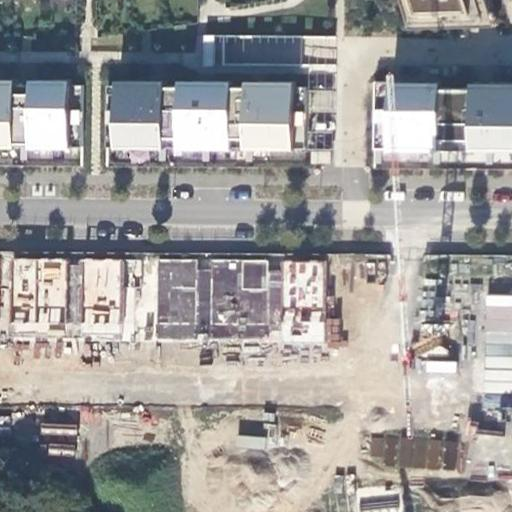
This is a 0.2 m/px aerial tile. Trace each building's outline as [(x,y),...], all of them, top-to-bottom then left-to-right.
[(497,19),(491,0),(407,0),(412,13),(420,11),(423,21),(497,19)] [(216,34),(206,34),(206,64),(206,66),(216,66),(216,34)] [(0,145),(25,146),(24,158),(30,158),(31,146),(85,146),(85,85),(75,85),(75,79),(35,78),(35,85),(20,84),(20,78),(0,77),(0,145)] [(120,85),(110,85),(110,146),(163,147),(163,160),(168,160),(169,147),(206,147),(206,160),(212,160),(212,147),(249,147),(249,160),(255,160),(255,147),(308,148),(309,87),(298,87),(298,80),(250,80),(250,86),(236,86),(236,80),(183,79),(183,86),(169,85),(169,79),(120,79),(120,85)] [(444,81),(377,81),(377,149),(378,149),(378,162),(384,162),(384,149),(437,149),(437,163),(443,163),(443,149),(489,150),(489,163),(495,163),(495,149),(511,149),(511,82),(476,82),(475,88),(444,88),(444,81)] [(331,153),(313,152),(313,163),(331,163),(331,153)] [(0,340),(13,341),(132,344),(134,259),(12,256),(0,255),(0,340)] [(326,265),(161,261),(159,345),(324,349),(326,265)] [(41,422),(38,452),(74,455),(77,425),(41,422)] [(456,470),(458,440),(370,434),(368,463),(456,470)] [(178,444),(178,499),(213,499),(213,445),(178,444)] [(213,445),(213,499),(243,499),(241,446),(213,445)] [(399,511),(401,497),(361,492),(359,511),(399,511)]
